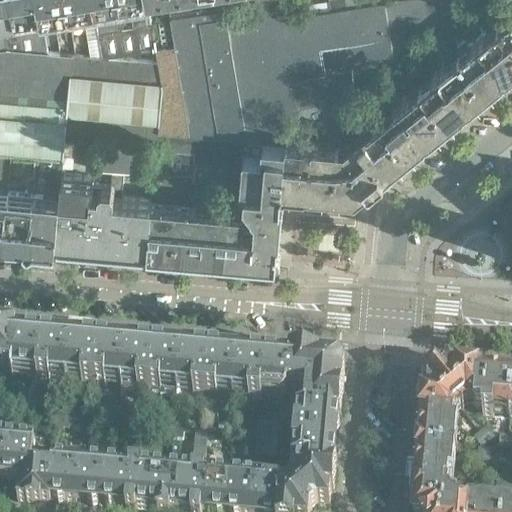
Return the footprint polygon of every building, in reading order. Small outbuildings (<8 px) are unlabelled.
[(158,130),(163,84),(159,61),(104,56),(100,31),(95,7),(42,15),(45,28),(46,37),(47,39),(48,47),(7,45),(6,35),(2,11),(41,5),(40,0),(0,0),(0,151),(12,152),(37,155),(36,170),(34,194),(30,233),(56,235),(62,172),(66,132),(158,140),(158,130)] [(122,2),(121,0),(40,0),(41,5),(42,15),(95,7),(100,31),(119,28),(124,15),(122,2)] [(134,25),(119,28),(100,31),(104,56),(156,47),(155,38),(148,0),(121,0),(122,2),(130,1),(134,25)] [(355,84),(394,52),(419,31),(431,21),(441,13),(451,4),(450,0),(372,0),(283,15),(281,0),(233,0),(170,11),(174,35),(155,38),(156,47),(163,84),(158,130),(286,142),(282,182),(310,184),(310,185),(331,187),(338,108),(339,97),(355,84)] [(447,21),(458,12),(451,4),(441,13),(447,21)] [(511,5),(507,10),(510,13),(499,22),(511,38),(511,5)] [(437,29),(447,21),(441,13),(431,21),(437,29)] [(426,38),(437,29),(431,21),(419,31),(426,38)] [(511,64),(511,38),(499,22),(487,32),(485,29),(468,42),(470,45),(460,53),(486,86),(511,64)] [(486,86),(460,54),(448,63),(446,61),(430,73),(419,82),(421,85),(447,117),(486,86)] [(345,102),(360,89),(355,84),(339,97),(338,108),(341,112),(348,106),(345,102)] [(447,117),(421,85),(409,95),(406,92),(390,105),(393,107),(382,116),(408,149),(447,117)] [(408,149),(382,116),(367,97),(354,108),(360,116),(350,124),(360,135),(359,135),(385,168),(408,149)] [(385,168),(359,135),(360,135),(350,124),(341,112),(338,108),(331,187),(356,189),(370,178),(371,179),(385,168)] [(281,193),(282,182),(286,142),(158,130),(158,140),(155,170),(193,174),(194,163),(204,164),(215,165),(226,166),(236,167),(247,168),(245,184),(244,195),(253,205),(252,205),(256,210),(280,212),(282,193),(281,193)] [(0,151),(0,230),(5,231),(9,192),(11,168),(12,152),(0,151)] [(36,170),(37,155),(12,152),(11,168),(36,170)] [(203,180),(204,164),(194,163),(193,174),(192,179),(203,180)] [(213,181),(215,165),(204,164),(203,180),(213,181)] [(224,182),(226,166),(215,165),(213,181),(224,182)] [(235,183),(236,167),(226,166),(224,182),(235,183)] [(245,184),(247,168),(236,167),(235,183),(245,184)] [(148,244),(152,204),(152,197),(114,194),(115,186),(112,182),(93,181),(94,175),(62,172),(56,235),(148,244)] [(30,233),(34,194),(9,192),(5,231),(30,233)] [(276,256),(280,212),(256,210),(254,213),(152,204),(148,244),(272,255),(276,256)] [(13,374),(16,336),(17,336),(17,333),(0,331),(0,368),(3,369),(2,373),(13,374)] [(38,377),(42,338),(40,338),(34,334),(27,337),(17,336),(16,336),(13,374),(38,377)] [(66,379),(70,339),(64,340),(42,338),(38,377),(38,382),(50,383),(50,378),(66,379)] [(93,387),(97,343),(75,341),(70,339),(66,379),(82,381),(81,386),(93,387)] [(122,384),(125,344),(120,345),(97,343),(93,387),(106,388),(106,383),(122,384)] [(149,392),(153,348),(131,346),(125,344),(122,384),(138,386),(137,391),(149,392)] [(178,389),(181,349),(176,350),(153,348),(149,392),(161,393),(162,388),(178,389)] [(205,397),(209,353),(186,351),(181,349),(178,389),(193,391),(193,396),(205,397)] [(233,394),(237,354),(231,355),(209,353),(205,397),(217,398),(217,393),(233,394)] [(261,397),(265,358),(242,356),(237,354),(233,394),(249,396),(249,401),(261,402),(261,397)] [(287,399),(287,392),(290,361),(279,360),(279,359),(273,356),(267,358),(267,359),(265,358),(261,397),(287,399)] [(306,393),(309,359),(290,357),(290,361),(287,392),(306,393)] [(343,384),(345,367),(344,367),(343,366),(344,366),(341,363),(340,362),(340,361),(324,360),(320,359),(320,360),(309,359),(306,393),(316,394),(317,390),(343,392),(344,384),(343,384)] [(477,407),(479,393),(487,394),(489,378),(479,377),(479,374),(456,372),(456,373),(444,372),(439,376),(436,372),(433,375),(434,375),(430,378),(426,380),(430,384),(425,388),(424,400),(422,400),(420,420),(422,420),(422,426),(437,427),(438,421),(453,423),(454,416),(466,406),(477,407)] [(510,416),(511,391),(511,379),(505,379),(503,379),(489,378),(487,394),(479,393),(477,407),(477,414),(484,414),(483,419),(493,420),(493,415),(510,416)] [(340,420),(343,392),(317,390),(316,394),(306,393),(304,417),(337,419),(340,420)] [(9,412),(10,404),(2,403),(2,411),(9,412)] [(17,413),(18,405),(10,404),(9,412),(17,413)] [(9,420),(9,412),(2,411),(1,419),(9,420)] [(16,420),(17,413),(9,412),(9,420),(16,420)] [(63,423),(64,415),(56,414),(55,422),(63,423)] [(71,424),(72,416),(64,415),(63,423),(71,424)] [(336,433),(340,427),(337,421),(337,419),(304,417),(301,416),(300,431),(295,430),(294,441),(335,444),(336,433)] [(110,427),(111,419),(103,419),(102,426),(110,427)] [(118,428),(118,420),(111,419),(110,427),(118,428)] [(269,429),(267,424),(264,421),(259,419),(254,429),(259,434),(269,429)] [(456,467),(458,446),(453,446),(455,423),(453,423),(438,421),(437,427),(422,426),(420,447),(418,446),(417,459),(419,459),(417,481),(432,482),(432,488),(447,489),(449,489),(451,466),(456,467)] [(62,431),(63,423),(55,422),(55,430),(62,431)] [(70,431),(71,424),(63,423),(62,431),(70,431)] [(175,433),(175,425),(167,424),(167,432),(175,433)] [(182,434),(183,426),(175,425),(175,433),(182,434)] [(109,435),(110,427),(102,426),(101,434),(109,435)] [(117,436),(118,428),(110,427),(109,435),(117,436)] [(494,439),(486,429),(480,434),(488,444),(494,439)] [(231,438),(232,430),(224,430),(224,437),(231,438)] [(239,439),(240,431),(232,430),(231,438),(239,439)] [(174,441),(175,433),(167,432),(166,440),(174,441)] [(182,441),(182,434),(175,433),(174,441),(182,441)] [(488,444),(480,434),(473,440),(481,450),(488,444)] [(231,446),(231,438),(224,437),(223,445),(231,446)] [(507,450),(508,437),(499,437),(498,449),(507,450)] [(238,447),(239,439),(231,438),(231,446),(238,447)] [(334,455),(335,444),(294,441),(293,451),(298,452),(297,466),(333,469),(333,468),(337,462),(334,455)] [(31,478),(31,470),(34,446),(6,443),(2,482),(19,483),(20,477),(31,478)] [(264,458),(267,453),(258,447),(252,451),(255,461),(260,461),(264,458)] [(489,459),(490,451),(477,450),(476,458),(489,459)] [(488,468),(489,459),(476,458),(476,467),(488,468)] [(76,504),(79,462),(68,461),(68,466),(54,465),(54,472),(51,501),(52,501),(58,505),(65,503),(76,504)] [(101,506),(105,469),(90,468),(91,463),(79,462),(76,504),(87,505),(93,508),(99,506),(101,506)] [(127,508),(130,467),(118,466),(118,470),(105,469),(101,506),(103,506),(109,510),(116,507),(127,508)] [(330,509),(331,496),(334,496),(334,494),(335,488),(334,488),(336,469),(333,469),(297,466),(296,485),(288,491),(280,490),(277,511),(314,511),(317,510),(318,508),(330,509)] [(201,511),(204,473),(192,472),(192,477),(171,475),(142,473),(143,468),(130,467),(127,508),(126,511),(135,511),(136,511),(142,511),(201,511)] [(51,501),(54,472),(31,470),(31,478),(20,477),(19,483),(17,503),(50,506),(51,501)] [(474,485),(484,477),(479,470),(469,478),(474,485)] [(226,511),(229,481),(216,479),(217,475),(204,473),(201,511),(226,511)] [(252,511),(255,478),(244,477),(244,482),(229,481),(226,511),(252,511)] [(480,491),(489,483),(484,477),(474,485),(480,491)] [(504,491),(506,478),(497,477),(496,490),(504,491)] [(277,511),(280,490),(280,487),(277,485),(266,484),(267,479),(255,478),(252,511),(277,511)] [(457,511),(446,499),(447,489),(432,488),(432,482),(417,481),(416,486),(414,486),(414,489),(411,489),(410,501),(413,501),(413,504),(414,505),(413,511),(457,511)]
